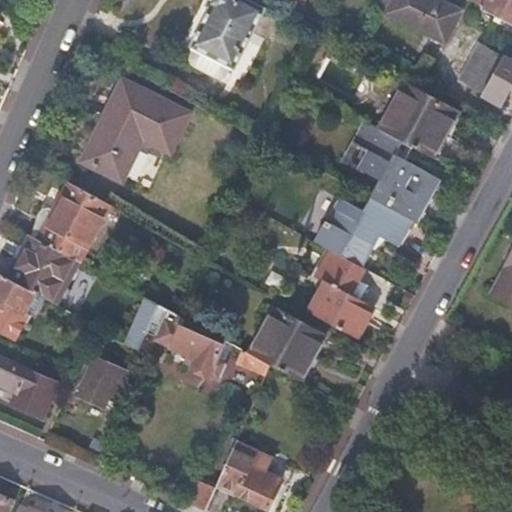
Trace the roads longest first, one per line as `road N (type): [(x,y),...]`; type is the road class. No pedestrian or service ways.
road 1 (residential): [(509,158),(320,511)]
road 2 (residential): [(0,172),(75,0)]
road 3 (residential): [(0,447),(145,511)]
